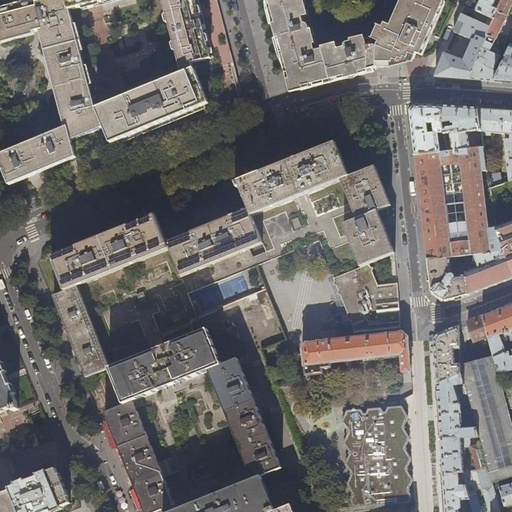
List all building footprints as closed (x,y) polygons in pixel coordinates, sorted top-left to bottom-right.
[(41,31),(46,51),(80,42),(72,12),(68,0),(35,0),(35,1),(21,4),(0,9),(0,41),(30,34),(41,31)] [(94,6),(116,0),(68,0),(72,12),(94,6)] [(116,0),(94,6),(72,12),(80,42),(95,97),(99,110),(119,102),(189,71),(188,65),(182,66),(178,52),(175,51),(174,47),(174,44),(176,43),(171,23),(168,23),(166,16),(168,14),(164,0),(116,0)] [(188,65),(189,71),(196,69),(193,63),(212,58),(207,39),(196,0),(164,0),(168,14),(166,16),(168,23),(171,23),(176,43),(174,44),(174,47),(175,51),(178,52),(182,66),(188,65)] [(196,0),(207,39),(212,58),(215,69),(225,66),(229,66),(228,61),(233,60),(224,28),(216,0),(196,0)] [(269,0),(291,83),(296,86),(301,89),(347,77),(352,75),(353,78),(359,78),(368,75),(368,73),(374,71),(374,68),(375,68),(375,57),(376,48),(366,48),(363,39),(349,42),(349,45),(345,46),(344,47),(343,50),(337,52),(335,46),(320,50),(321,52),(314,54),(313,47),(314,47),(311,32),(308,33),(308,30),(307,29),(306,28),(305,27),(303,26),(301,20),(307,19),(302,0),(269,0)] [(430,37),(446,2),(441,0),(407,0),(394,31),(379,25),(373,39),(370,38),(365,39),(368,46),(376,46),(376,48),(375,57),(380,57),(383,57),(383,64),(388,66),(390,65),(392,62),(396,64),(397,64),(406,61),(408,56),(414,59),(415,57),(416,53),(422,55),(427,44),(429,40),(430,37)] [(492,48),(511,4),(511,0),(502,0),(494,18),(495,19),(468,80),(492,81),(495,82),(499,72),(495,71),(502,55),(492,51),(492,48)] [(494,18),(502,0),(481,0),(477,11),(491,17),(494,18)] [(468,80),(495,19),(494,18),(491,17),(487,26),(462,14),(454,31),(474,41),(462,65),(460,64),(460,63),(460,62),(460,61),(459,60),(456,59),(452,57),(453,54),(453,52),(446,50),(445,54),(437,75),(436,77),(437,77),(468,80)] [(0,155),(65,129),(60,109),(46,51),(41,31),(30,34),(0,41),(0,155)] [(80,42),(46,51),(60,109),(65,129),(70,143),(89,135),(106,128),(99,110),(95,97),(80,42)] [(511,43),(499,72),(495,82),(511,82),(511,43)] [(196,69),(189,71),(119,102),(99,110),(106,128),(112,144),(132,136),(209,103),(196,69)] [(440,154),(438,135),(443,135),(443,134),(441,121),(442,106),(429,105),(421,105),(414,106),(412,108),(409,111),(413,144),(415,157),(440,154)] [(444,136),(450,135),(467,133),(481,130),(478,109),(459,107),(442,106),(441,121),(443,134),(443,135),(444,136)] [(511,111),(496,110),(478,109),(481,130),(481,132),(504,134),(504,139),(503,139),(509,182),(511,181),(511,111)] [(65,129),(0,155),(0,161),(10,185),(32,176),(58,165),(64,162),(72,159),(76,157),(70,143),(65,129)] [(470,150),(467,133),(450,135),(453,152),(470,150)] [(340,182),(348,178),(334,144),(312,152),(308,154),(287,162),(277,166),(256,175),(252,176),(244,180),(236,183),(247,209),(250,217),(300,197),(340,182)] [(495,225),(488,226),(482,174),(487,173),(484,149),(478,149),(476,150),(470,150),(453,152),(440,154),(415,157),(416,162),(417,173),(420,202),(425,244),(427,258),(427,260),(454,257),(473,255),(499,252),(496,228),(495,225)] [(374,168),(348,178),(340,182),(355,220),(376,211),(390,206),(385,193),(384,190),(374,168)] [(502,185),(499,174),(488,175),(490,188),(502,185)] [(178,237),(166,242),(169,248),(181,276),(261,243),(250,217),(247,209),(225,218),(222,219),(199,229),(187,234),(178,237)] [(381,223),(376,211),(355,220),(342,225),(359,267),(368,264),(393,253),(381,223)] [(169,248),(166,242),(155,215),(151,216),(143,220),(140,221),(116,231),(107,235),(94,240),(73,248),(52,257),(65,292),(78,286),(169,248)] [(289,220),(293,229),(299,227),(295,218),(289,220)] [(466,276),(468,295),(511,278),(511,221),(496,228),(499,252),(473,255),(478,268),(466,272),(466,276)] [(468,295),(466,276),(455,277),(455,276),(454,275),(452,274),(451,274),(451,269),(452,268),(452,265),(454,265),(454,257),(427,260),(431,291),(437,296),(445,302),(453,299),(468,295)] [(401,322),(397,283),(376,284),(368,264),(359,267),(333,278),(332,278),(353,325),(354,325),(355,337),(400,332),(400,327),(399,322),(401,322)] [(249,282),(236,278),(232,290),(245,295),(249,282)] [(78,286),(65,292),(54,296),(58,307),(64,322),(65,325),(67,328),(68,332),(76,352),(79,360),(81,364),(84,370),(87,378),(110,369),(111,368),(105,354),(78,286)] [(511,305),(494,312),(482,317),(487,335),(488,339),(493,356),(494,358),(509,352),(511,350),(511,305)] [(476,340),(487,335),(482,317),(467,323),(471,332),(474,340),(476,340)] [(461,373),(460,365),(460,364),(454,364),(454,349),(460,349),(459,326),(438,334),(436,337),(434,340),(435,353),(437,385),(461,373)] [(124,405),(134,401),(163,388),(174,384),(184,380),(208,370),(221,364),(208,329),(195,334),(159,348),(119,365),(111,368),(110,369),(117,386),(124,405)] [(403,370),(410,370),(408,337),(403,332),(400,332),(355,337),(306,343),(302,350),(304,374),(313,373),(313,365),(336,362),(399,355),(400,370),(403,370)] [(481,359),(493,356),(488,339),(487,335),(476,340),(481,359)] [(105,354),(111,368),(119,365),(113,351),(105,354)] [(511,369),(511,355),(510,356),(509,352),(494,358),(498,373),(511,369)] [(494,358),(493,356),(481,359),(469,362),(460,365),(461,373),(464,385),(476,427),(478,436),(487,466),(492,482),(511,476),(511,423),(508,409),(501,384),(498,373),(494,358)] [(253,480),(262,476),(282,468),(278,459),(274,450),(258,413),(254,402),(250,392),(239,364),(236,358),(221,364),(208,370),(211,375),(226,413),(249,470),(253,480)] [(0,412),(1,412),(13,407),(15,411),(21,409),(14,394),(16,393),(12,384),(10,385),(9,382),(7,379),(6,376),(4,372),(7,371),(3,362),(0,363),(0,362),(0,412)] [(313,373),(304,374),(305,381),(313,380),(314,382),(335,380),(333,367),(336,367),(336,362),(313,365),(313,373)] [(410,370),(403,370),(404,382),(411,382),(410,370)] [(478,436),(476,427),(471,427),(462,428),(463,406),(457,387),(464,385),(461,373),(437,385),(439,410),(441,439),(461,437),(478,436)] [(511,407),(511,380),(501,384),(508,409),(511,407)] [(457,387),(463,406),(465,406),(471,427),(476,427),(464,385),(457,387)] [(134,401),(124,405),(105,413),(106,417),(132,482),(144,511),(155,511),(162,509),(163,511),(170,511),(179,509),(163,470),(136,406),(134,401)] [(350,501),(354,507),(375,505),(409,503),(411,497),(407,492),(411,481),(405,470),(410,459),(404,448),(409,438),(402,427),(407,418),(401,407),(387,408),(386,412),(382,413),(380,408),(367,409),(365,414),(362,414),(359,410),(346,410),(341,422),(348,432),(343,443),(349,454),(345,464),(351,474),(347,484),(352,495),(350,501)] [(478,436),(461,437),(462,446),(470,446),(475,465),(468,467),(469,471),(487,466),(478,436)] [(462,446),(461,437),(441,439),(442,451),(443,474),(458,473),(462,472),(464,472),(463,461),(462,446)] [(473,511),(500,511),(492,482),(487,466),(469,471),(466,472),(464,472),(462,472),(466,484),(472,505),(473,511)] [(9,488),(10,491),(18,511),(46,511),(52,510),(52,511),(53,511),(62,509),(61,507),(70,504),(67,497),(69,496),(60,474),(59,475),(55,468),(47,472),(47,471),(37,475),(38,476),(26,481),(24,479),(15,483),(16,485),(9,488)] [(472,505),(466,484),(459,485),(458,473),(443,474),(445,497),(445,511),(458,511),(459,509),(461,509),(463,508),(463,505),(463,499),(467,498),(467,506),(472,505)] [(170,511),(273,511),(276,511),(262,476),(253,480),(227,490),(186,506),(179,509),(170,511)] [(511,504),(511,483),(499,487),(505,506),(511,504)] [(0,511),(18,511),(10,491),(1,495),(0,491),(0,511)]
